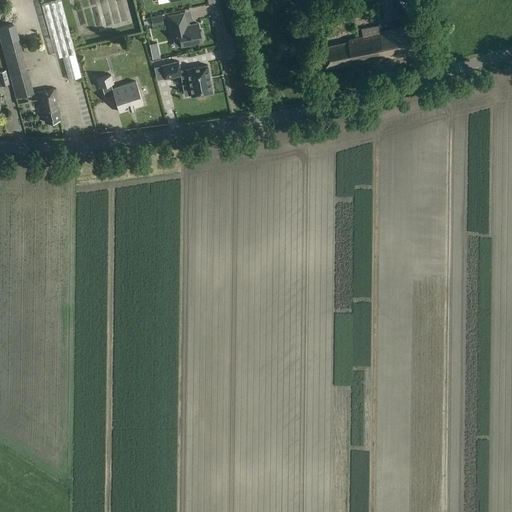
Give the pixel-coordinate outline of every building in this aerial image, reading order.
[(81,77),(60,0),(59,0),(42,5),(56,58),(62,56),(69,80),(81,77)] [(392,0),(378,0),(380,9),(382,9),(385,21),(400,18),(398,6),(394,6),(392,0)] [(181,14),(169,16),(173,34),(178,33),(179,39),(181,46),(201,41),(201,40),(203,39),(201,30),(199,31),(198,24),(189,25),(186,26),(185,21),(182,22),(181,14)] [(151,18),(152,25),(162,23),(161,16),(151,18)] [(382,56),(388,54),(385,38),(384,31),(380,32),(378,24),(361,28),(363,36),(348,39),(349,41),(323,47),(328,68),(361,61),(361,63),(382,59),(382,56)] [(385,38),(388,54),(389,58),(417,52),(412,26),(384,31),(385,38)] [(19,39),(1,44),(16,98),(34,93),(19,39)] [(178,61),(162,64),(164,79),(181,76),(182,85),(189,84),(191,96),(212,93),(207,65),(179,70),(178,61)] [(0,71),(0,83),(1,86),(9,84),(5,70),(0,71)] [(112,89),(111,84),(113,83),(110,75),(96,79),(99,88),(102,87),(105,98),(114,95),(119,112),(128,109),(128,110),(134,108),(134,107),(143,104),(136,82),(112,89)] [(59,120),(56,103),(59,102),(56,89),(36,93),(41,116),(44,116),(45,123),(59,120)] [(61,103),(63,110),(70,107),(68,101),(61,103)]
